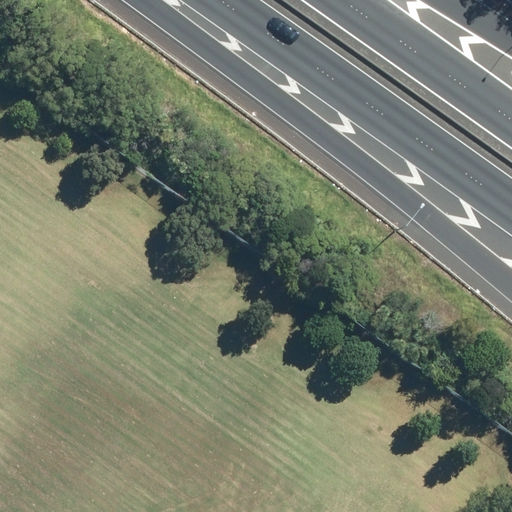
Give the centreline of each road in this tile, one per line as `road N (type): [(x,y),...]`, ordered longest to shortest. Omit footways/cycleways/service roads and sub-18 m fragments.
road 1 (motorway): [(511,282),(260,88),(177,0)]
road 2 (motorway): [(511,202),(214,0)]
road 3 (motorway): [(344,0),(511,118)]
